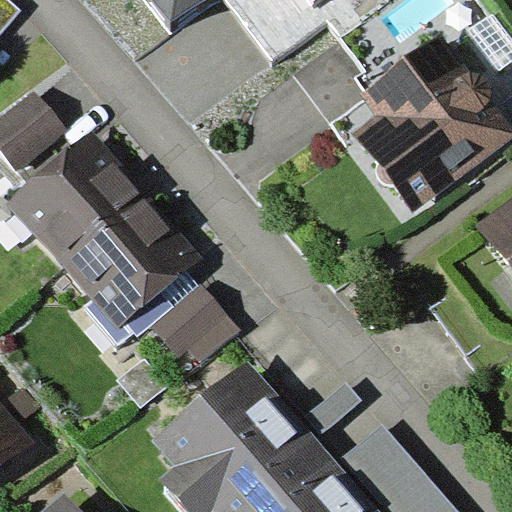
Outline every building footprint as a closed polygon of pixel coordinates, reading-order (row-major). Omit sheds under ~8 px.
[(0,0),(0,33),(21,9),(9,0),(0,0)] [(207,0),(153,0),(173,22),(207,0)] [(511,38),(493,12),(468,29),(498,72),(511,62),(511,38)] [(404,65),(363,97),(376,114),(352,133),(414,212),(511,136),(511,131),(439,38),(404,65)] [(36,90),(0,118),(0,148),(18,171),(68,131),(36,90)] [(8,201),(61,263),(146,191),(93,129),(8,201)] [(202,257),(146,191),(61,263),(92,299),(117,329),(126,321),(162,292),(187,270),(202,257)] [(511,197),(475,225),(511,273),(511,197)] [(200,286),(187,270),(162,292),(175,307),(200,286)] [(241,329),(203,284),(200,286),(175,307),(151,326),(178,358),(188,349),(200,363),(241,329)] [(162,292),(126,321),(135,331),(139,336),(151,326),(175,307),(162,292)] [(118,346),(135,331),(126,321),(117,329),(92,299),(84,306),(118,346)] [(169,384),(146,357),(118,380),(141,407),(169,384)] [(380,511),(250,360),(155,440),(176,465),(160,478),(189,511),(213,511),(215,511),(216,511),(380,511)] [(306,414),(321,433),(362,400),(347,381),(306,414)] [(24,384),(2,403),(19,423),(41,404),(24,384)] [(0,401),(0,470),(34,441),(19,423),(2,403),(0,401)] [(342,458),(388,511),(458,511),(382,423),(342,458)] [(82,511),(65,492),(41,511),(82,511)]
